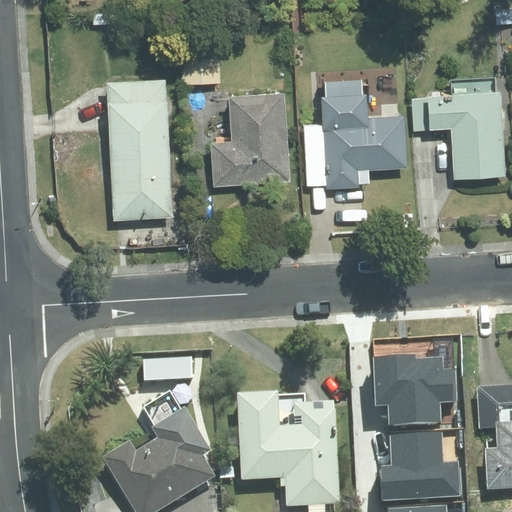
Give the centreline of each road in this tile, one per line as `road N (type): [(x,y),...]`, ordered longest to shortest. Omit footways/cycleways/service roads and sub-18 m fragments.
road 1 (residential): [(9,308),(511,276)]
road 2 (tertiary): [(26,511),(9,308)]
road 3 (tertiary): [(9,308),(0,131)]
